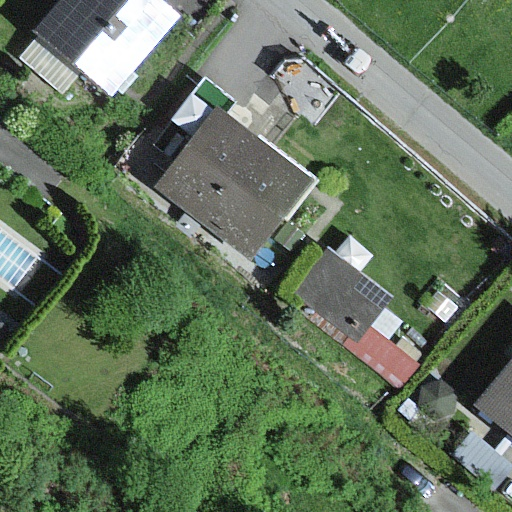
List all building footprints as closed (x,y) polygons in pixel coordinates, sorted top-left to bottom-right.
[(175,32),(138,0),(61,0),(26,40),(32,45),(73,81),(106,110),(175,32)] [(73,81),(32,45),(17,61),(59,97),(73,81)] [(173,166),(210,118),(223,101),(197,81),(147,146),(173,166)] [(278,81),(264,102),(296,124),(310,103),(278,81)] [(308,189),(210,118),(173,166),(153,194),(251,266),(308,189)] [(388,302),(321,250),(284,298),(401,389),(418,367),(367,328),(388,302)] [(511,362),(469,414),(511,449),(511,362)] [(468,436),(449,459),(490,494),(510,471),(468,436)]
